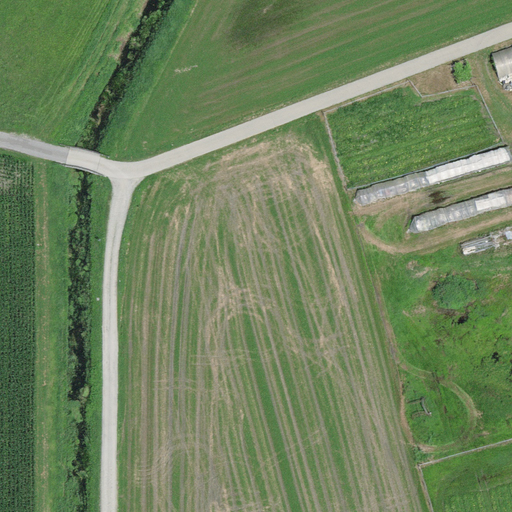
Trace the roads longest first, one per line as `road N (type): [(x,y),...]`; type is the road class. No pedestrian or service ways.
road 1 (unclassified): [(0,140),(123,171),(150,167),(511,30)]
road 2 (track): [(123,171),(109,279),(105,511)]
